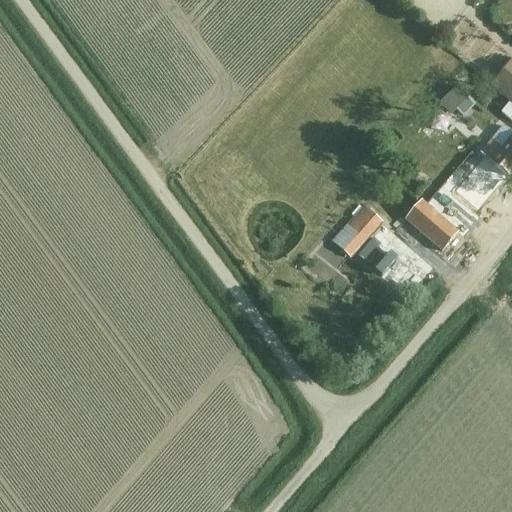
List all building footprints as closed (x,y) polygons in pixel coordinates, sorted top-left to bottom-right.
[(511,60),(490,86),(509,102),(511,104),(511,60)] [(455,87),(439,104),(449,115),(455,109),(466,98),(455,87)] [(511,104),(509,102),(500,112),(511,122),(511,104)] [(503,128),(479,155),(506,177),(511,170),(511,135),(506,131),(505,130),(503,128)] [(441,254),(457,235),(419,204),(404,221),(441,254)] [(350,258),(381,224),(363,208),(332,242),(350,258)]
